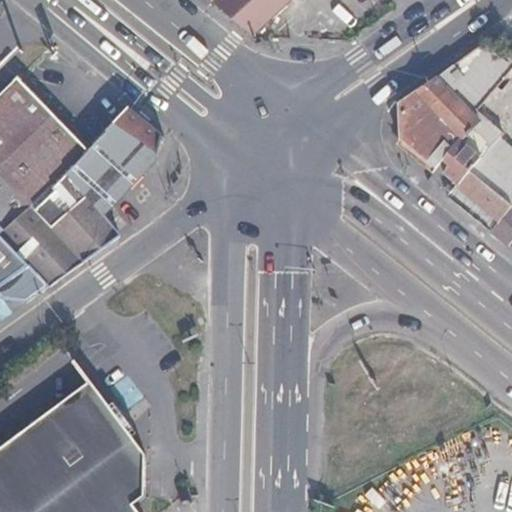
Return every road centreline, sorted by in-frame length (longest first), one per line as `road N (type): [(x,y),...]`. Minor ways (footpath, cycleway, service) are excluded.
road 1 (primary): [(243,169),(231,244),(221,511)]
road 2 (tertiary): [(243,169),(0,348)]
road 3 (secondary): [(38,0),(243,169)]
road 4 (primary): [(43,0),(263,129)]
road 5 (primary): [(511,284),(407,241),(333,186),(297,174)]
road 6 (secondary): [(511,283),(322,133)]
road 7 (primary): [(322,133),(501,0)]
road 8 (primary): [(281,411),(290,206)]
road 9 (primary): [(446,0),(286,107)]
road 10 (secondary): [(281,411),(333,333),(368,318),(425,313)]
road 11 (secondary): [(286,107),(146,0)]
road 12 (secondary): [(290,206),(425,313)]
